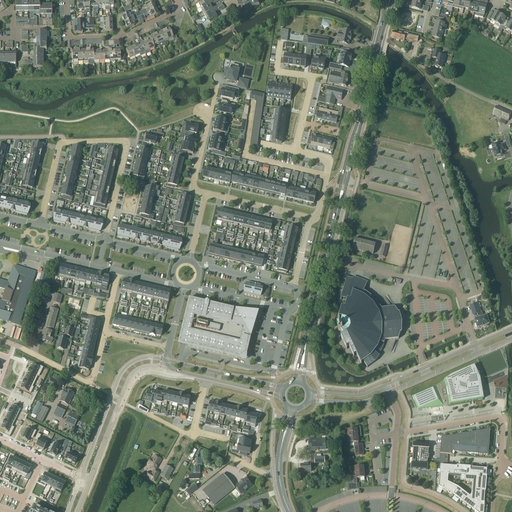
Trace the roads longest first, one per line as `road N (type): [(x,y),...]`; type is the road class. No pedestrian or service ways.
road 1 (secondary): [(303,353),(389,0)]
road 2 (residential): [(103,241),(126,141),(58,144),(40,225)]
road 3 (unclassified): [(165,361),(142,358),(122,371),(79,478)]
road 4 (residential): [(396,433),(494,417),(502,425),(503,470)]
road 5 (unclassified): [(88,482),(129,379),(146,368),(162,370)]
road 6 (tertiary): [(511,329),(384,385)]
road 7 (residential): [(326,175),(245,157),(252,103)]
road 8 (tertiary): [(388,392),(511,338)]
road 9 (residential): [(104,331),(90,383),(21,348)]
road 10 (residential): [(189,287),(286,310),(294,307),(292,287)]
road 11 (residential): [(204,194),(192,185),(217,85)]
